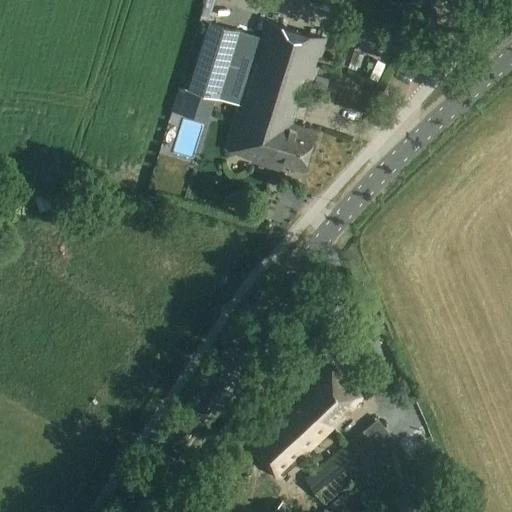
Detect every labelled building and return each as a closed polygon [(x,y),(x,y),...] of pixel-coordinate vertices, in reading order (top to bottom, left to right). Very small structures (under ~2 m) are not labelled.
[(266,19),(260,39),(240,33),(209,24),(188,89),(216,98),(219,99),(240,105),(226,152),(281,170),(282,162),(303,169),(315,130),(299,125),(291,122),(296,103),(305,104),(316,68),(308,65),(311,55),(319,58),(325,37),(266,19)] [(54,195),(39,201),(45,217),(60,212),(54,195)] [(323,370),(322,369),(308,382),(312,386),(303,394),(302,395),(333,427),(366,395),(333,361),(323,370)] [(303,394),(299,390),(271,417),(275,421),(266,429),(262,425),(245,441),(281,478),(333,427),(302,395),(303,394)] [(363,430),(341,448),(362,473),(383,456),(363,430)] [(341,448),(304,478),(325,504),(362,473),(341,448)] [(283,501),(274,509),(277,511),(292,511),(293,511),(283,501)]
